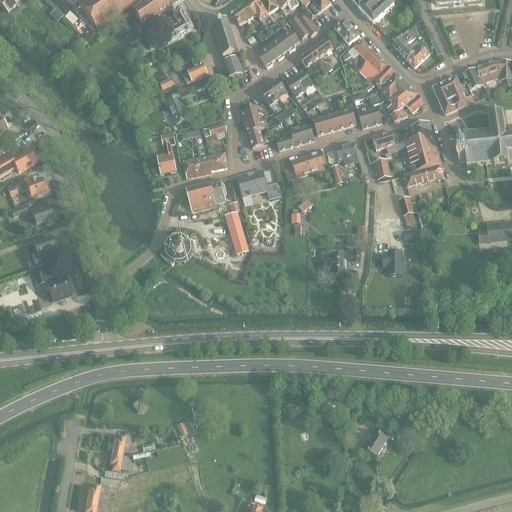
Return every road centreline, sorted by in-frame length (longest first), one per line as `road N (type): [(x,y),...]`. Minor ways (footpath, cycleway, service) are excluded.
road 1 (primary): [(377,338),(102,349)]
road 2 (unclassified): [(105,295),(62,146),(0,71)]
road 3 (unclassified): [(237,173),(435,115)]
road 4 (unclassified): [(105,295),(156,244),(172,193),(237,173)]
road 5 (unclassified): [(233,100),(353,13)]
road 6 (primary): [(377,338),(511,352)]
road 7 (primary): [(511,336),(377,338)]
